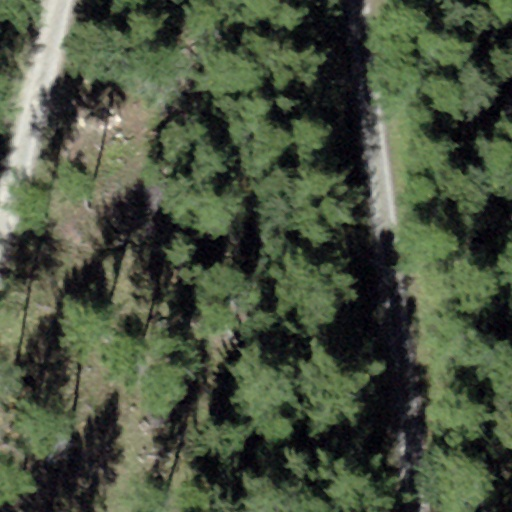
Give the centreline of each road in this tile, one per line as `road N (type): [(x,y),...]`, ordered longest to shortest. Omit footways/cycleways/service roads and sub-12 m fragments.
road 1 (track): [(371,0),(413,511)]
road 2 (track): [(0,206),(69,0)]
